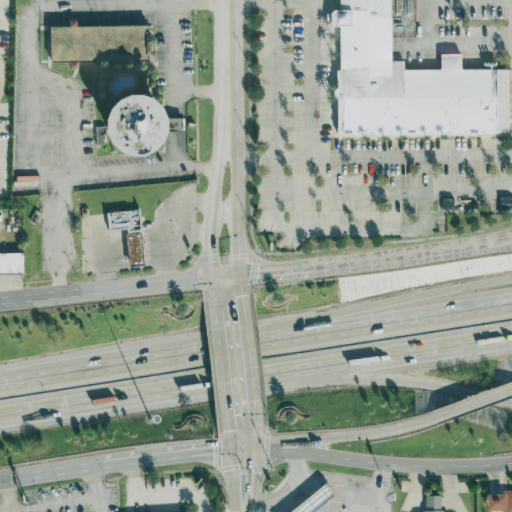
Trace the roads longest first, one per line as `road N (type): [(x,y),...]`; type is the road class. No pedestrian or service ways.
road 1 (motorway): [(511,308),(0,381)]
road 2 (motorway): [(0,422),(280,378)]
road 3 (primary): [(257,447),(295,445),(426,469),(511,463)]
road 4 (primary): [(239,278),(0,300)]
road 5 (motorway): [(280,378),(397,380),(511,408)]
road 6 (motorway): [(280,378),(511,340)]
road 7 (motorway): [(511,285),(411,301),(297,339)]
road 8 (primary): [(511,236),(312,271)]
road 9 (primary): [(226,0),(228,144)]
road 10 (primary): [(228,144),(210,210),(211,280)]
road 11 (primary): [(120,464),(257,447)]
road 12 (primary): [(239,278),(236,159),(228,144)]
road 13 (primary): [(256,427),(241,296)]
road 14 (motorway): [(295,445),(424,423)]
road 15 (primary): [(213,300),(227,430)]
road 16 (primary): [(0,482),(120,464)]
